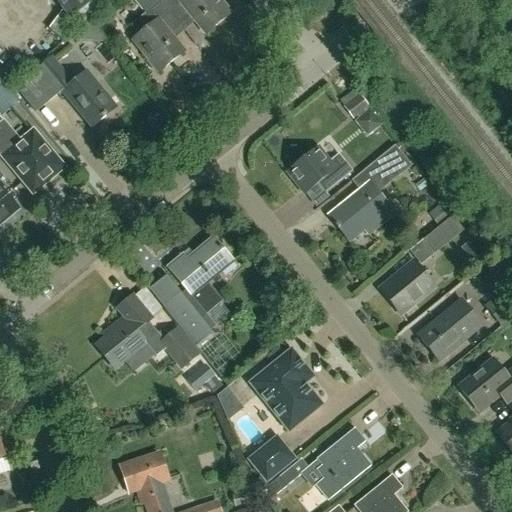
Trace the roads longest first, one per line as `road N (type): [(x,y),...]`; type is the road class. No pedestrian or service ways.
road 1 (residential): [(502,511),(211,154)]
road 2 (tertiary): [(6,321),(211,154)]
road 3 (residential): [(70,511),(6,321)]
road 4 (tertiary): [(211,154),(319,66)]
